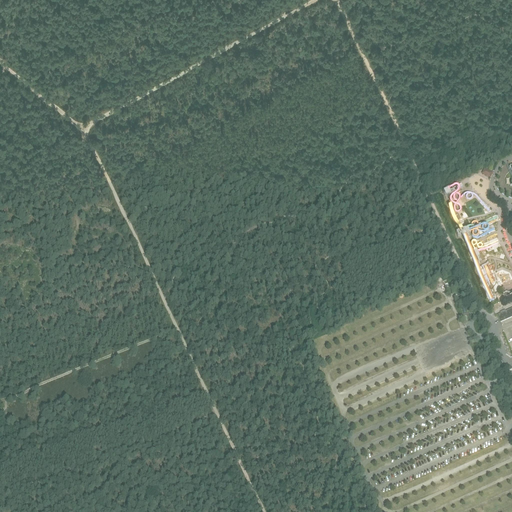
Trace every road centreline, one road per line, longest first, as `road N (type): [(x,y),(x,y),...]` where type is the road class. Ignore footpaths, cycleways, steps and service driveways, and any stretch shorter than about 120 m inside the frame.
road 1 (track): [(6,68),(91,145),(163,302)]
road 2 (track): [(315,0),(78,129)]
road 3 (track): [(265,511),(163,302)]
road 4 (track): [(175,327),(0,400)]
